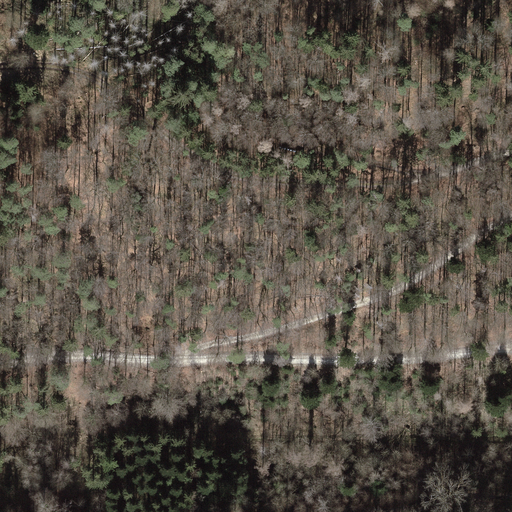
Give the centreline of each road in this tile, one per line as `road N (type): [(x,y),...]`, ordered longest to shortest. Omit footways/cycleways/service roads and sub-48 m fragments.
road 1 (track): [(511,151),(417,179),(287,183),(211,169),(78,70),(0,66)]
road 2 (track): [(511,348),(343,359),(0,360)]
road 3 (track): [(179,359),(203,344),(254,338),(386,296),(511,217)]
